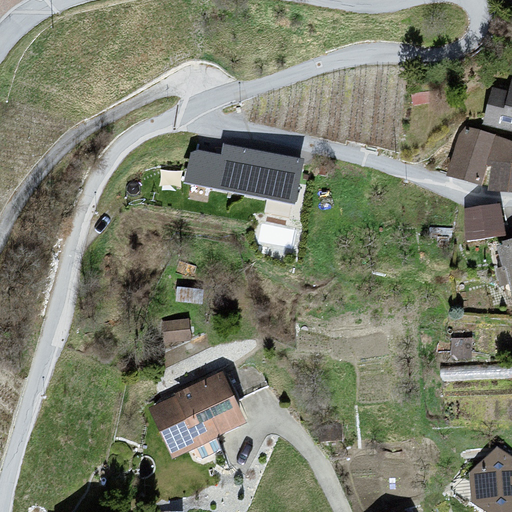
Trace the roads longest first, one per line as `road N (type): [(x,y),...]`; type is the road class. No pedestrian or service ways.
road 1 (residential): [(201,113),(106,154),(81,197),(0,477)]
road 2 (residential): [(201,113),(435,188),(511,198)]
road 3 (residential): [(453,0),(468,17),(437,44),(213,90),(201,113)]
road 4 (track): [(0,216),(24,178),(95,121),(163,91),(211,94)]
